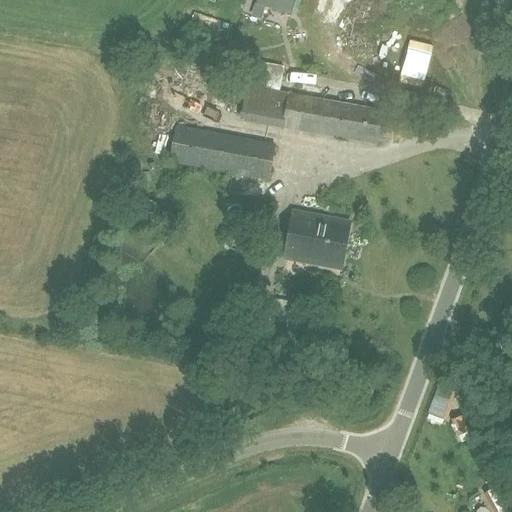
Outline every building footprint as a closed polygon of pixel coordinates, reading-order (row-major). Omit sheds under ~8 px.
[(254,24),(251,45),(286,51),(289,35),(297,36),(298,33),(298,14),(293,13),(295,0),(266,0),(262,26),(254,24)] [(229,27),(232,7),(210,4),(207,24),(229,27)] [(383,111),(247,87),(242,113),(283,120),(282,126),(378,143),(383,111)] [(177,126),(170,162),(268,181),(275,146),(177,126)] [(293,212),(284,259),(341,270),(350,223),(293,212)] [(264,332),(273,305),(254,299),(245,325),(264,332)] [(437,420),(456,426),(463,407),(444,400),(437,420)] [(511,511),(503,492),(491,497),(497,511),(511,511)]
